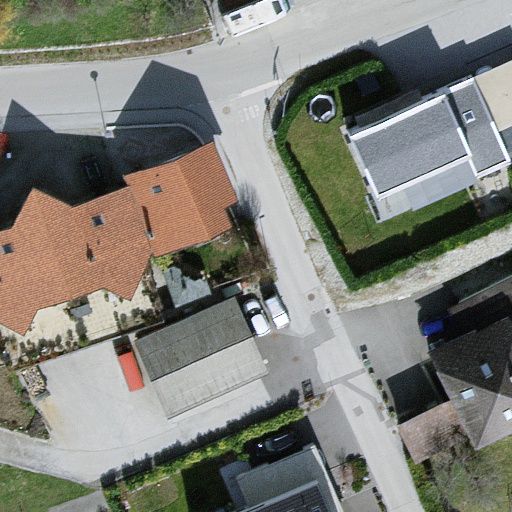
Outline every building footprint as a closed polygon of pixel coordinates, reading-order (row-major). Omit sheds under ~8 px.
[(471,76),(348,130),(378,197),(468,157),(477,176),(510,162),(471,76)] [(218,134),(0,200),(0,317),(37,307),(31,286),(245,221),(218,134)] [(162,403),(267,361),(236,282),(130,323),(162,403)] [(511,334),(507,324),(429,361),(472,449),(511,429),(511,334)] [(342,511),(313,433),(239,461),(251,494),(203,511),(342,511)]
